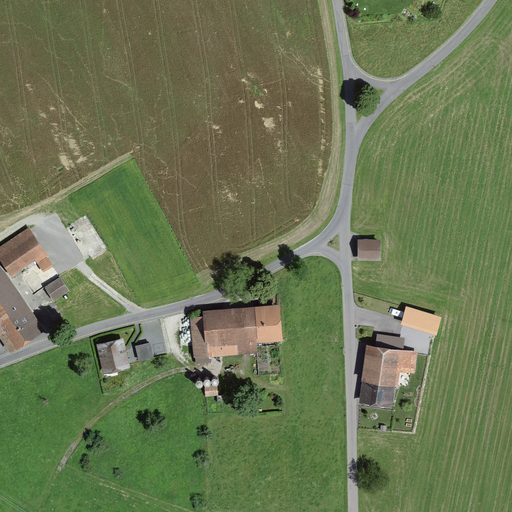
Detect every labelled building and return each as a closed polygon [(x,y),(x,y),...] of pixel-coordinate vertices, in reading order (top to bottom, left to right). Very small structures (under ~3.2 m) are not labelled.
[(83,195),(109,243),(117,239),(91,191),(83,195)] [(32,261),(42,255),(27,230),(0,246),(0,263),(7,276),(32,261)] [(377,261),(377,240),(354,239),(354,260),(377,261)] [(42,255),(32,261),(40,275),(50,269),(42,255)] [(0,270),(0,334),(11,349),(41,328),(0,270)] [(60,284),(45,293),(53,306),(68,297),(60,284)] [(433,333),(438,317),(404,306),(398,323),(433,333)] [(276,313),(237,316),(239,348),(278,345),(276,313)] [(240,352),(239,348),(237,316),(203,318),(203,324),(191,325),(194,365),(211,364),(210,355),(240,352)] [(119,337),(92,344),(100,373),(127,366),(119,337)] [(148,342),(135,346),(139,360),(151,356),(148,342)] [(412,370),(415,350),(362,343),(354,402),(388,407),(394,368),(412,370)]
